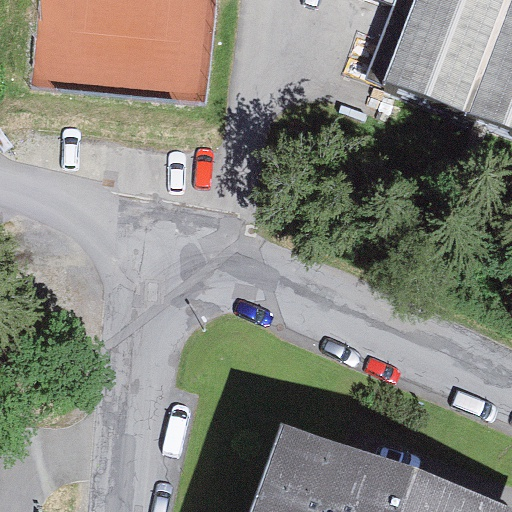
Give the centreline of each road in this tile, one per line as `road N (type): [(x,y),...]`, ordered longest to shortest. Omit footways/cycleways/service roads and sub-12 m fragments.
road 1 (residential): [(155,248),(235,273),(511,396)]
road 2 (residential): [(126,511),(155,248)]
road 3 (residential): [(155,248),(0,181)]
